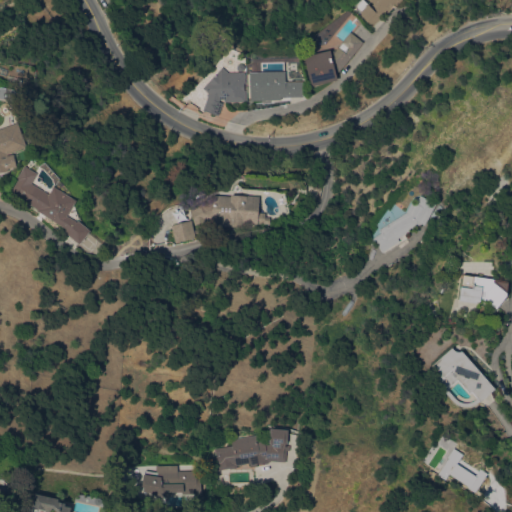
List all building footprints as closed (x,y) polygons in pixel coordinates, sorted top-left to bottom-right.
[(372,24),(354,5),(359,0),(401,0),(395,6),(394,4),(372,24)] [(338,80),(311,86),(304,55),(330,49),(331,55),(350,31),(363,41),(339,71),(336,72),(338,80)] [(244,71),(245,101),(223,101),(218,115),(203,109),(208,95),(207,95),(208,92),(202,87),(223,66),(228,72),(244,71)] [(249,71),(285,70),(285,81),(303,81),(303,96),(281,96),(281,99),(250,100),(249,71)] [(0,128),(18,121),(27,147),(13,152),(18,164),(8,168),(8,170),(0,171),(0,128)] [(37,209),(11,190),(18,179),(16,178),(25,165),(38,173),(32,182),(48,193),(54,185),(77,200),(67,214),(76,221),(78,219),(90,230),(79,244),(63,230),(65,228),(36,210),(37,209)] [(231,196),(231,194),(260,196),(258,212),(265,212),(265,217),(270,217),(269,224),(258,223),(258,224),(242,223),(241,227),(216,225),(216,222),(205,221),(194,224),(190,209),(213,194),(231,196)] [(412,201),(416,203),(420,195),(435,204),(424,224),(421,223),(398,238),(399,239),(396,240),(397,242),(381,251),(373,237),(381,232),(379,228),(406,211),(412,201)] [(191,220),(195,237),(175,242),(171,225),(191,220)] [(481,299),(481,301),(477,301),(477,303),(459,300),(463,274),(509,280),(507,295),(496,308),(486,300),(481,299)] [(495,387),(480,400),(472,391),(470,392),(459,379),(444,391),(433,379),(439,373),(432,365),(452,347),(453,349),(455,350),(456,351),(458,352),(460,351),(462,351),(495,387)] [(233,445),(232,439),(257,435),(258,440),(267,439),(267,443),(270,442),(271,428),(288,429),(288,443),(286,443),(286,445),(290,445),(289,450),(286,450),(286,461),(269,460),(269,462),(259,464),(259,462),(257,463),(258,464),(251,466),(250,462),(236,465),(237,468),(230,469),(230,467),(219,470),(215,448),(233,445)] [(449,474),(456,463),(476,475),(481,468),(488,472),(477,491),(449,474)] [(187,470),(187,469),(197,469),(197,493),(181,494),(181,485),(161,485),(161,483),(158,483),(157,483),(155,492),(141,490),(143,474),(149,474),(149,469),(158,470),(157,472),(178,472),(178,470),(179,470),(187,470)] [(496,486),(505,485),(509,496),(498,498),(496,486)] [(59,501),(66,502),(65,505),(72,507),(70,511),(59,511),(54,507),(50,511),(33,507),(36,493),(59,498),(59,501)]
